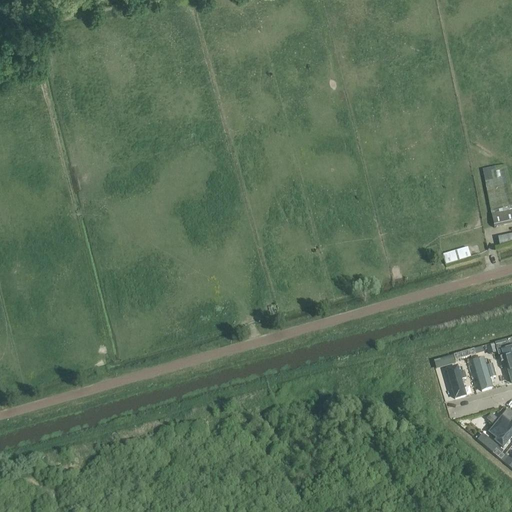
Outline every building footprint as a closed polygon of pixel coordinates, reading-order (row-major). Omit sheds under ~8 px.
[(492,225),(511,221),(511,209),(490,214),(492,225)] [(510,236),(497,239),(498,244),(511,240),(511,238),(511,239),(510,236)] [(444,265),(469,257),(466,247),(441,255),(444,265)] [(511,339),(494,344),(495,349),(496,350),(496,352),(497,356),(502,354),(501,352),(511,348),(511,339)] [(494,344),(486,347),(489,354),(496,352),(495,349),(494,344)] [(511,348),(501,352),(502,354),(511,383),(511,382),(511,348)] [(453,357),(433,362),(435,369),(455,364),(454,360),(453,357)] [(483,359),(472,363),(481,393),(492,390),(489,380),(495,379),(491,366),(485,368),(483,359)] [(457,367),(446,370),(455,401),(466,397),(461,381),(466,380),(464,373),(459,374),(457,367)] [(501,419),(489,434),(495,440),(493,443),(502,450),(511,437),(511,414),(509,412),(502,420),(501,419)] [(482,435),(477,441),(492,454),(495,449),(497,447),(482,435)] [(495,449),(492,454),(500,461),(504,457),(501,454),(503,453),(497,447),(495,449)] [(501,461),(511,470),(511,461),(505,456),(501,461)]
